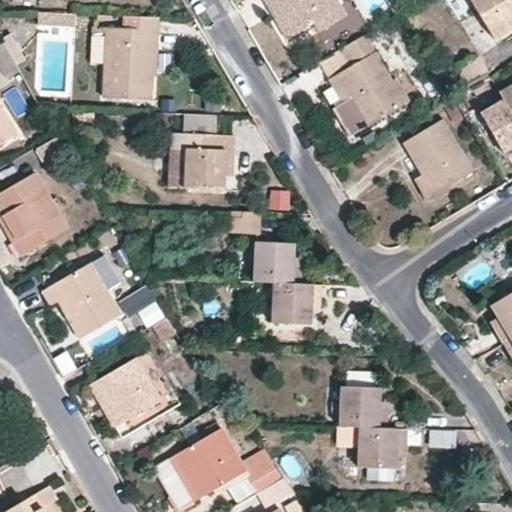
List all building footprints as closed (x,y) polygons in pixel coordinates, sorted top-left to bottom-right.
[(266,0),(288,38),(313,24),(340,7),(336,0),(266,0)] [(445,0),(454,18),(469,11),(464,0),(445,0)] [(511,0),(471,0),(495,39),(511,28),(511,0)] [(346,17),(340,7),(313,24),(319,32),(346,17)] [(35,12),(35,25),(73,26),(73,13),(35,12)] [(122,29),(107,28),(104,97),(151,99),(152,74),(148,73),(148,48),(153,48),(154,17),(122,16),(122,29)] [(100,61),(100,29),(91,29),(90,61),(100,61)] [(364,127),(405,103),(376,54),(365,34),(340,49),(352,66),(330,80),(346,107),(350,104),(364,127)] [(152,74),(156,74),(158,45),(153,48),(148,48),(148,73),(152,74)] [(324,82),(330,80),(352,66),(340,49),(314,65),(316,68),(324,82)] [(355,133),(364,127),(350,104),(346,107),(330,80),(324,82),(355,133)] [(511,110),(511,84),(498,92),(501,97),(510,112),(511,110)] [(511,115),(510,112),(501,97),(476,112),(489,134),(501,154),(511,147),(511,115)] [(0,109),(0,145),(16,136),(0,109)] [(185,113),(184,134),(200,135),(216,135),(217,115),(185,113)] [(403,143),(420,172),(425,169),(438,191),(474,171),(443,119),(403,143)] [(223,189),(225,171),(232,171),(234,136),(216,135),(200,135),(199,150),(187,149),(185,187),(223,189)] [(36,148),(45,165),(67,152),(57,136),(36,148)] [(422,175),(415,180),(426,198),(438,191),(425,169),(420,172),(422,175)] [(48,240),(40,227),(62,215),(37,173),(0,193),(0,206),(5,214),(18,238),(12,242),(20,256),(48,240)] [(267,207),(287,210),(290,191),(270,188),(267,207)] [(259,213),(241,212),(240,218),(230,217),(230,234),(258,235),(259,213)] [(5,214),(0,216),(0,221),(12,242),(18,238),(5,214)] [(40,227),(48,240),(69,228),(62,215),(40,227)] [(254,282),(274,284),(301,284),(301,263),(293,263),(294,244),(256,242),(254,282)] [(119,283),(104,256),(90,264),(106,291),(119,283)] [(51,306),(61,300),(75,323),(72,324),(80,339),(120,315),(106,291),(90,264),(42,291),(51,306)] [(272,323),(310,324),(311,307),(320,306),(321,286),(301,284),(274,284),(272,323)] [(147,286),(119,299),(134,331),(162,318),(147,286)] [(493,325),(503,344),(511,338),(511,292),(491,306),(499,322),(493,325)] [(165,343),(177,335),(167,318),(155,326),(165,343)] [(511,338),(503,344),(511,359),(511,338)] [(180,404),(149,351),(100,380),(131,433),(180,404)] [(341,397),(339,427),(360,428),(387,428),(388,407),(380,406),(380,389),(340,387),(341,397)] [(387,428),(360,428),(358,467),(397,468),(398,451),(407,450),(407,429),(387,428)] [(264,450),(241,464),(221,429),(175,455),(199,498),(245,472),(257,493),(283,478),(264,450)] [(428,429),(426,445),(453,448),(455,432),(428,429)] [(175,455),(156,466),(181,509),(199,498),(175,455)] [(44,511),(42,508),(49,505),(57,499),(49,487),(3,511),(44,511)]
